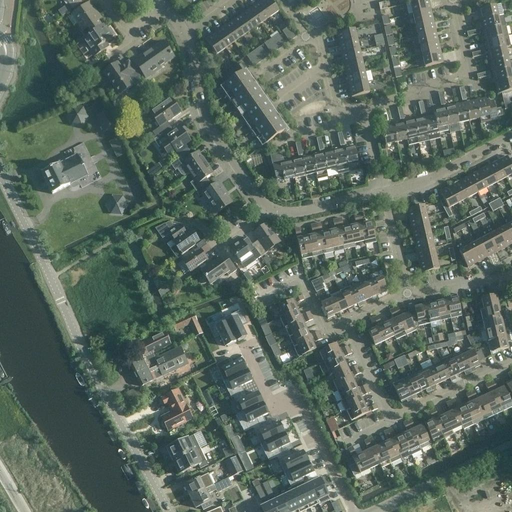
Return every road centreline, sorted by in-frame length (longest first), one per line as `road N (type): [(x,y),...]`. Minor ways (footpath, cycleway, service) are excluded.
road 1 (unclassified): [(168,511),(0,170)]
road 2 (residential): [(245,347),(273,409),(298,397),(353,511)]
road 3 (residential): [(185,34),(209,127),(268,207)]
road 4 (residential): [(362,109),(468,76),(452,0)]
road 5 (residential): [(382,192),(421,182),(511,136)]
road 6 (residential): [(511,361),(390,420)]
road 7 (residential): [(344,321),(326,329),(302,280),(256,299)]
